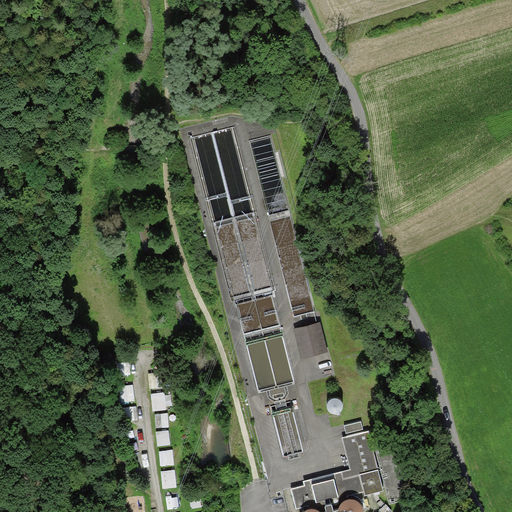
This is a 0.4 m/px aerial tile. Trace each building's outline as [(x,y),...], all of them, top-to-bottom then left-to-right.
[(341,398),(339,396),(336,395),(333,395),(331,396),(329,398),(327,400),(327,403),(327,406),(328,408),(330,410),(332,411),(335,412),(337,412),(340,411),(342,408),(343,406),(344,403),(343,400),(341,398)] [(344,423),(346,431),(363,427),(361,419),(344,423)] [(369,428),(342,434),(350,466),(304,477),(305,482),(291,485),(296,507),(317,501),(316,498),(325,496),(326,497),(330,496),(329,495),(338,492),(339,495),(364,489),(365,493),(384,488),(380,472),(383,472),(390,501),(408,497),(395,441),(376,446),(380,464),(378,465),(369,428)] [(202,492),(191,494),(192,506),(204,505),(202,492)] [(360,500),(356,497),(352,496),(348,496),(344,498),(341,500),(339,504),(338,508),(339,511),(338,511),(362,511),(363,511),(363,507),(362,503),(360,500)]
